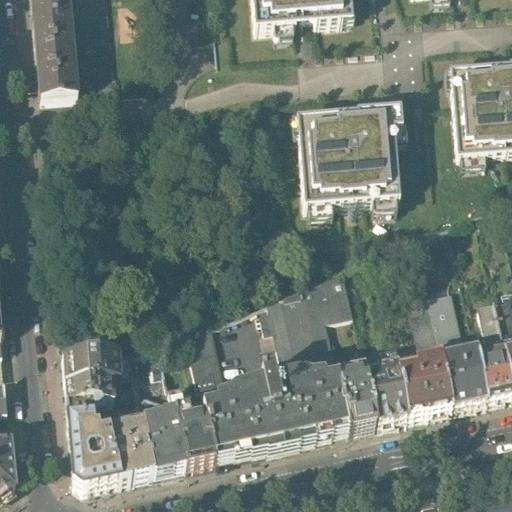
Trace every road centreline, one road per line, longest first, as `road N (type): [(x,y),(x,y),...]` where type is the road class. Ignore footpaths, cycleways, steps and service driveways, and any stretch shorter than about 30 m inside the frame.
road 1 (residential): [(41,511),(0,48)]
road 2 (tertiary): [(511,437),(165,511)]
